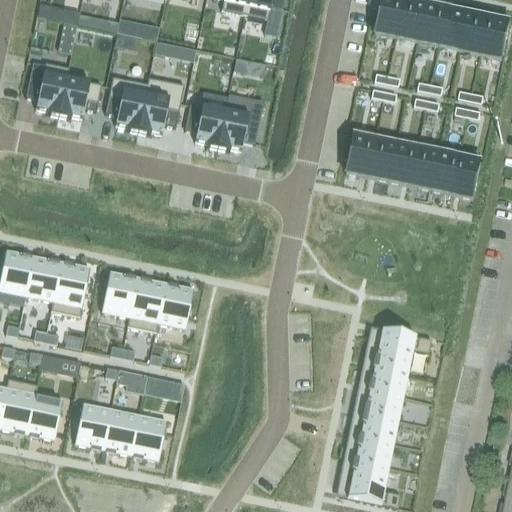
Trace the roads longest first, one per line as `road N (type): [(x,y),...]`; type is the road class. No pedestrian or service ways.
road 1 (residential): [(220,511),(277,411),(275,305),(297,198)]
road 2 (residential): [(297,198),(0,137)]
road 3 (residential): [(511,266),(462,511)]
road 4 (residential): [(297,198),(339,0)]
